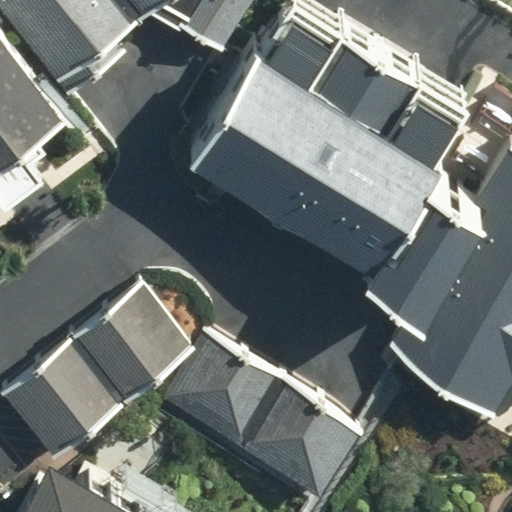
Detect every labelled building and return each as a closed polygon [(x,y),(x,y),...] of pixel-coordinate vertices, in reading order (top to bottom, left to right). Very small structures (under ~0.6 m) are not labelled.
[(135,5),(130,0),(4,0),(60,66),(135,5)] [(0,152),(68,99),(0,12),(0,152)] [(511,143),(489,184),(439,156),(453,132),(389,97),(416,49),(349,12),(322,59),(269,29),(204,144),(375,239),(367,254),(431,289),(409,329),(503,381),(511,364),(511,143)] [(195,327),(147,271),(16,383),(64,439),(195,327)] [(368,415),(219,330),(182,393),(331,479),(368,415)] [(156,511),(62,463),(34,511),(156,511)]
